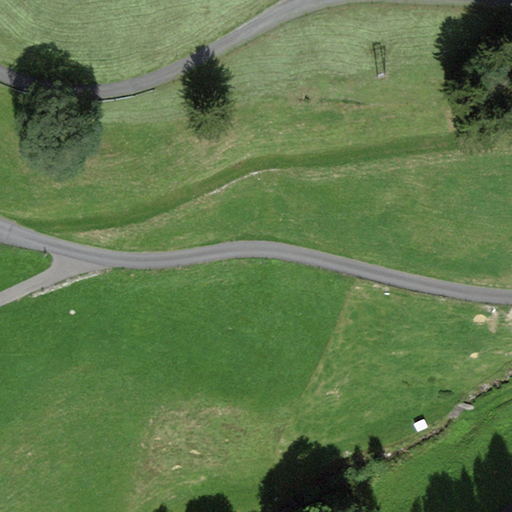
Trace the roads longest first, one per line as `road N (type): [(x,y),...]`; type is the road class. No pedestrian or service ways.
road 1 (unclassified): [(511,296),(260,249),(123,261),(0,229)]
road 2 (unclassified): [(0,72),(46,89),(126,88),(323,0)]
